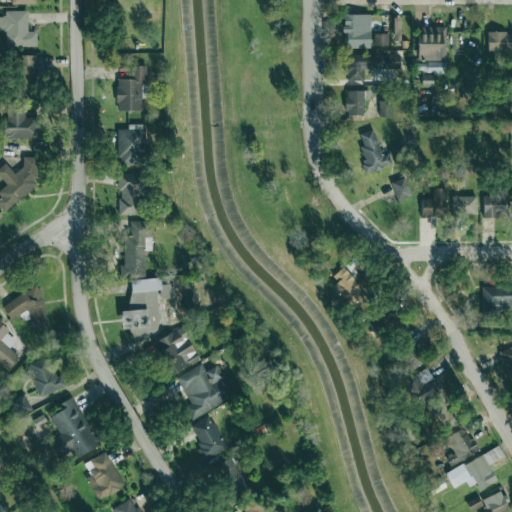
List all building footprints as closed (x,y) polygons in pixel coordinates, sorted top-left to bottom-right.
[(24,10),(2,11),(2,16),(0,16),(0,31),(3,31),(3,46),(33,46),(33,31),(25,31),(24,10)] [(367,48),(367,14),(340,14),(340,33),(343,33),(343,48),(367,48)] [(391,41),(398,41),(397,17),(390,17),(391,41)] [(414,61),(443,60),(443,26),(416,27),(416,34),(414,34),(414,61)] [(485,51),(509,50),(509,32),(485,32),(485,51)] [(386,33),(372,34),(372,45),(386,44),(386,33)] [(397,68),(396,54),(342,55),(343,80),(361,80),(361,68),(397,68)] [(35,99),(35,55),(15,55),(13,99),(35,99)] [(424,73),(445,72),(444,61),(424,62),(424,73)] [(145,85),(144,65),(128,66),(129,78),(113,79),(114,111),(139,110),(138,85),(145,85)] [(433,74),(419,74),(419,85),(433,85),(433,74)] [(361,90),(343,91),(343,115),(361,115),(361,90)] [(377,117),(389,116),(388,99),(376,100),(377,117)] [(35,138),(35,118),(22,118),(22,109),(2,108),(1,138),(35,138)] [(115,164),(142,164),(142,124),(125,124),(125,129),(115,129),(115,164)] [(357,134),(361,146),(355,148),(365,173),(389,164),(385,153),(380,155),(370,129),(357,134)] [(0,165),(0,179),(4,184),(0,187),(0,212),(35,184),(35,159),(33,157),(20,157),(20,166),(12,173),(3,163),(0,165)] [(115,174),(115,190),(117,190),(117,214),(140,214),(140,174),(115,174)] [(389,181),(394,201),(409,196),(403,177),(389,181)] [(418,199),(419,216),(443,216),(442,187),(429,188),(430,199),(418,199)] [(474,215),(474,196),(450,195),(449,214),(474,215)] [(480,196),(481,217),(502,216),(501,195),(480,196)] [(121,235),(121,265),(117,265),(117,278),(143,278),(142,251),(149,251),(148,222),(127,222),(127,235),(121,235)] [(334,282),(328,286),(339,299),(353,288),(337,268),(328,275),(334,282)] [(126,280),(128,310),(117,311),(119,329),(128,328),(129,337),(157,335),(155,299),(168,298),(167,284),(157,284),(156,278),(126,280)] [(511,286),(478,287),(479,311),(506,310),(506,304),(511,304),(511,286)] [(40,292),(2,296),(5,316),(27,313),(28,326),(43,325),(40,292)] [(388,322),(389,309),(372,308),(372,321),(388,322)] [(0,364),(5,369),(16,357),(6,347),(15,338),(0,325),(0,364)] [(197,360),(178,327),(148,343),(167,376),(197,360)] [(511,344),(498,349),(507,373),(511,371),(511,344)] [(416,347),(399,347),(398,364),(415,365),(416,347)] [(37,396),(59,387),(46,356),(25,364),(37,396)] [(174,376),(188,404),(182,407),(187,419),(231,397),(215,365),(202,371),(199,364),(174,376)] [(436,388),(423,367),(398,382),(410,403),(436,388)] [(30,410),(22,394),(7,402),(14,417),(30,410)] [(53,405),(57,412),(47,416),(56,436),(47,440),(56,457),(67,452),(70,458),(94,446),(70,396),(53,405)] [(445,428),(447,408),(436,407),(434,427),(445,428)] [(204,460),(225,448),(206,415),(185,427),(204,460)] [(457,459),(474,452),(464,428),(447,435),(457,459)] [(442,472),(449,487),(463,481),(465,487),(473,483),(476,489),(494,481),(486,464),(494,460),(492,457),(499,453),(496,447),(442,472)] [(95,501),(122,486),(102,451),(81,463),(87,476),(83,478),(95,501)] [(226,496),(243,488),(230,457),(212,465),(226,496)] [(501,511),(506,510),(498,491),(479,499),(483,509),(477,511),(501,511)] [(468,511),(480,505),(475,496),(463,502),(468,511)] [(136,511),(129,498),(109,508),(110,511),(136,511)] [(258,511),(251,499),(239,506),(242,511),(258,511)]
